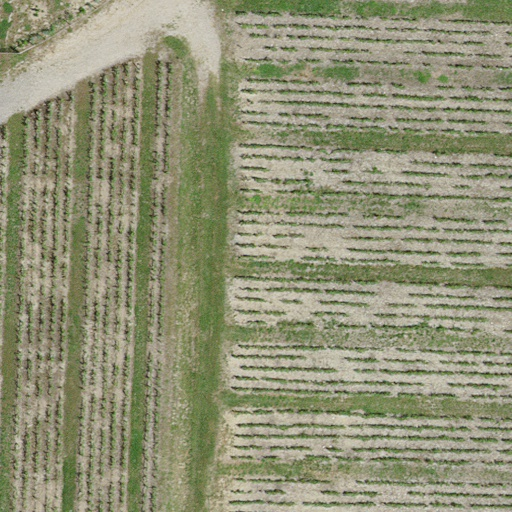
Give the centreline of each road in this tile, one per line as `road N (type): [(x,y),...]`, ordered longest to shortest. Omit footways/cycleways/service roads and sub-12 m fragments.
road 1 (track): [(183,0),(213,90),(196,511)]
road 2 (track): [(0,96),(34,84),(159,0)]
